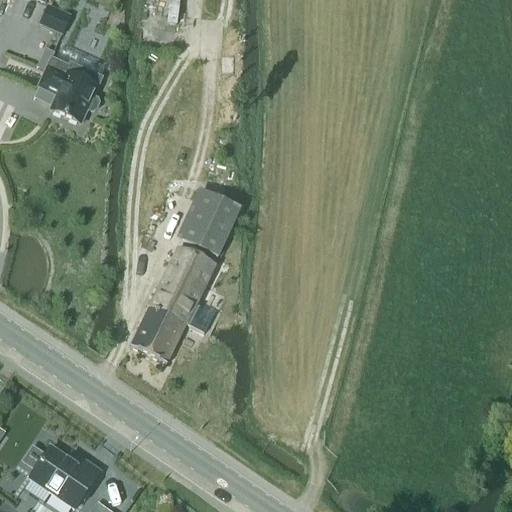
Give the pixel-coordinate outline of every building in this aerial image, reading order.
[(60,40),(70,21),(47,9),(38,29),(60,40)] [(50,63),(37,92),(55,100),(49,114),(79,128),(86,113),(90,115),(94,114),(97,107),(96,103),(91,101),(100,82),(70,68),(68,71),(50,63)] [(215,262),(239,213),(198,193),(175,243),(215,262)] [(207,328),(209,325),(210,322),(193,314),(214,270),(177,252),(153,302),(207,328)] [(202,338),(207,328),(153,302),(129,352),(165,369),(185,330),(202,338)] [(32,450),(21,466),(34,475),(29,483),(22,493),(42,507),(50,496),(72,511),(73,511),(98,476),(79,464),(75,470),(49,453),(45,459),(32,450)]
